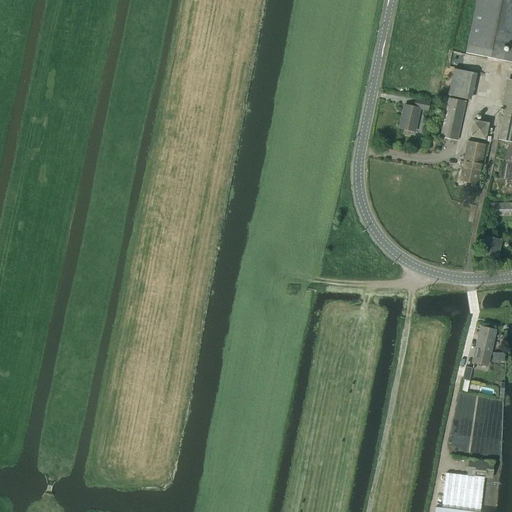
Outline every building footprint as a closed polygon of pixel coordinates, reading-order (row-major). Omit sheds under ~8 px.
[(511,63),(511,0),(476,0),(466,54),(511,63)] [(470,101),(476,75),(453,70),(447,96),(470,101)] [(511,142),(511,85),(508,107),(505,107),(498,140),(511,142)] [(428,111),(429,102),(416,99),(414,107),(404,105),(399,129),(415,132),(420,109),(428,111)] [(457,141),(465,102),(449,99),(440,137),(457,141)] [(486,141),(489,124),(472,120),(468,137),(486,141)] [(477,185),(485,145),(467,141),(463,162),(460,162),(459,166),(462,166),(459,182),(477,185)] [(488,216),(511,215),(511,203),(488,204),(488,216)] [(497,258),(501,240),(487,237),(483,254),(497,258)] [(482,326),(473,362),(486,365),(494,329),(482,326)] [(491,479),(493,462),(469,459),(467,476),(484,478),(491,479)] [(480,511),(484,478),(467,476),(445,473),(441,508),(435,508),(434,511),(480,511)]
